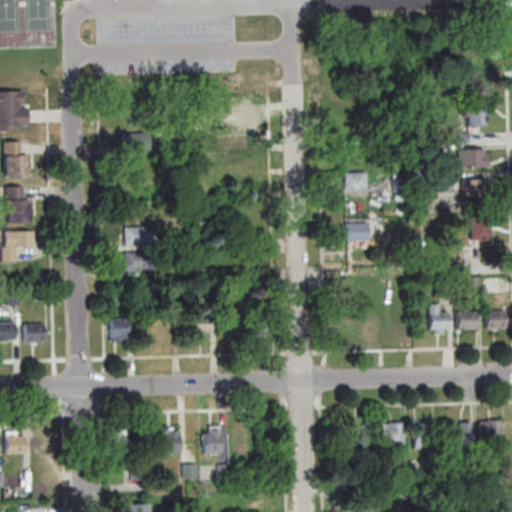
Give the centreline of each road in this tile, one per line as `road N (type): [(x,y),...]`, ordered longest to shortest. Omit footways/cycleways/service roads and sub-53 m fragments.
road 1 (residential): [(511,372),(0,390)]
road 2 (residential): [(85,511),(74,82)]
road 3 (residential): [(305,511),(294,85)]
